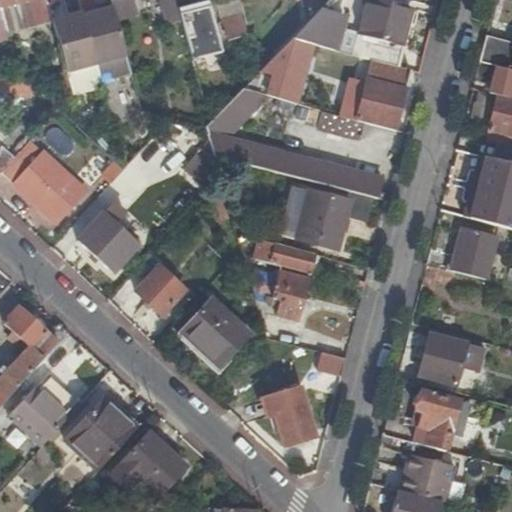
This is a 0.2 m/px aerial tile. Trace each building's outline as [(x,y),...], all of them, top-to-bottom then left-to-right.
[(0,0),(0,25),(2,33),(47,20),(41,0),(0,0)] [(177,15),(173,0),(157,0),(162,18),(177,15)] [(375,0),(362,0),(349,57),(363,61),(395,69),(409,9),(375,0)] [(78,9),(47,17),(66,93),(90,87),(88,80),(97,78),(94,65),(124,58),(108,3),(79,11),(78,9)] [(214,53),(202,9),(177,15),(190,60),(214,53)] [(242,36),(235,14),(216,20),(222,41),(242,36)] [(339,24),(309,15),(299,26),(286,41),(333,53),(339,24)] [(481,34),(474,62),(490,66),(511,72),(511,31),(505,30),(502,39),(481,34)] [(395,69),(363,61),(347,122),(357,125),(386,132),(401,71),(395,69)] [(511,72),(490,66),(483,92),(492,95),(511,100),(511,72)] [(0,87),(26,93),(28,82),(16,78),(0,74),(0,87)] [(511,100),(492,95),(483,130),(493,132),(491,139),(511,144),(511,140),(511,100)] [(229,102),(215,119),(226,128),(240,113),(229,102)] [(325,106),(322,116),(347,122),(342,117),(344,111),(325,106)] [(315,114),(310,131),(354,140),(357,125),(347,122),(322,116),(315,114)] [(0,166),(0,173),(52,223),(81,193),(24,140),(10,156),(0,166)] [(371,198),(374,182),(206,140),(207,141),(211,158),(263,170),(371,198)] [(207,141),(194,145),(207,187),(216,176),(211,158),(207,141)] [(0,166),(10,156),(2,148),(0,150),(0,166)] [(511,163),(478,155),(463,216),(511,228),(511,163)] [(116,171),(108,164),(97,176),(105,183),(107,180),(116,171)] [(216,176),(207,187),(221,237),(234,233),(232,227),(228,213),(216,176)] [(105,183),(64,229),(101,262),(131,228),(115,214),(106,206),(120,190),(107,180),(105,183)] [(286,185),(273,234),(332,248),(343,200),(344,199),(286,185)] [(129,198),(120,190),(106,206),(115,214),(129,198)] [(246,215),(228,213),(232,227),(243,230),(246,215)] [(447,270),(482,280),(492,236),(458,228),(447,270)] [(234,233),(237,254),(306,270),(311,252),(234,233)] [(139,288),(166,313),(190,288),(164,263),(139,288)] [(293,319),(304,275),(276,268),(275,272),(261,269),(254,294),(268,298),(265,311),(293,319)] [(210,300),(181,332),(200,348),(199,350),(219,367),(248,331),(210,300)] [(0,395),(62,328),(51,318),(42,327),(16,304),(0,320),(8,327),(18,336),(24,342),(0,368),(0,395)] [(8,327),(2,332),(12,342),(18,336),(8,327)] [(425,332),(415,375),(450,384),(457,359),(471,363),(476,345),(425,332)] [(341,354),(318,348),(314,369),(336,375),(341,354)] [(31,382),(0,413),(35,446),(64,413),(31,382)] [(295,383),(265,389),(276,441),(306,435),(295,383)] [(458,403),(416,392),(411,413),(419,415),(413,440),(446,448),(458,403)] [(105,399),(66,441),(99,472),(138,430),(105,399)] [(144,428),(114,464),(152,498),(183,464),(144,428)] [(453,464),(405,452),(396,488),(393,487),(385,511),(437,511),(440,499),(444,500),(453,464)] [(14,476),(7,486),(30,502),(37,491),(14,476)]
